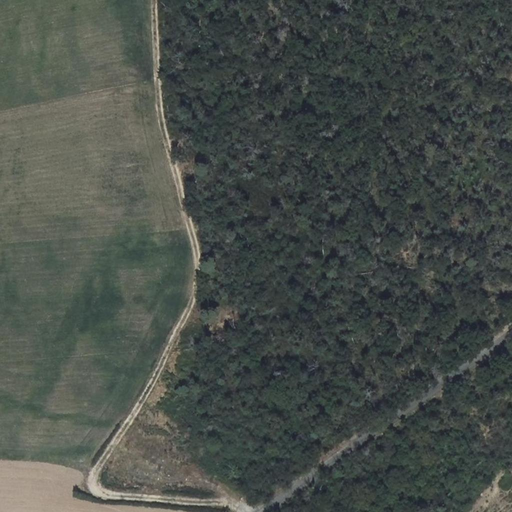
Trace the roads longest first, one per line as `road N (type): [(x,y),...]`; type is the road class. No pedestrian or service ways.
road 1 (track): [(238,511),(193,498),(95,487),(192,300),(198,253),(165,133),(155,0)]
road 2 (unclassified): [(269,511),(511,333)]
